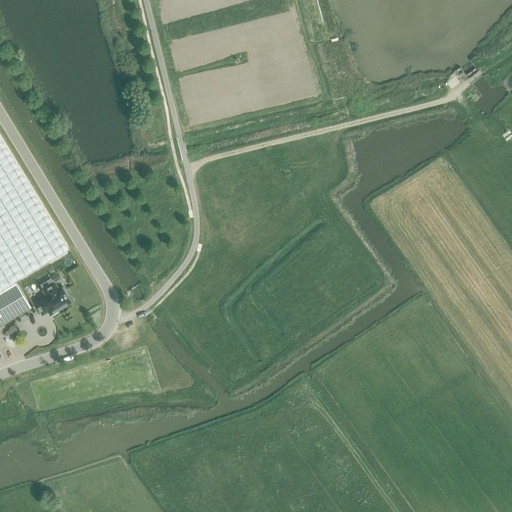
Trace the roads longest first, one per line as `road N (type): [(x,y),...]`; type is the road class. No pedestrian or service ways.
road 1 (unknown): [(139,0),(199,245),(176,284),(117,345),(0,392)]
road 2 (unclassified): [(0,111),(115,305),(109,328),(89,345),(0,372)]
